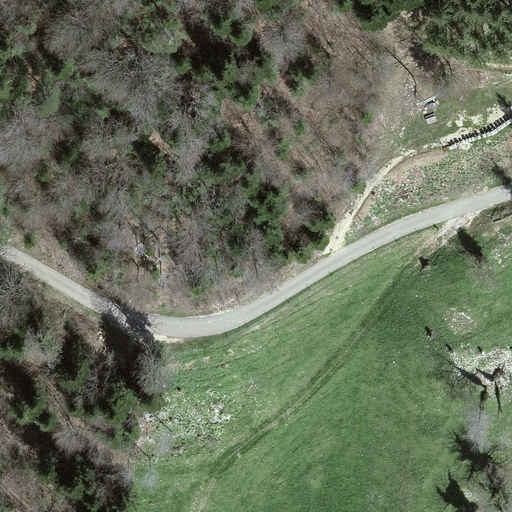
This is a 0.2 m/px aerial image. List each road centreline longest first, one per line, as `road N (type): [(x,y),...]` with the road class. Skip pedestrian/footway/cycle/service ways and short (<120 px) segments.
road 1 (track): [(469,204),(390,287),(344,352),(263,430),(186,480),(141,474),(0,387)]
road 2 (track): [(511,190),(401,227),(237,316),(196,327),(132,319),(0,250)]
road 3 (track): [(511,66),(445,57),(419,38),(410,0)]
